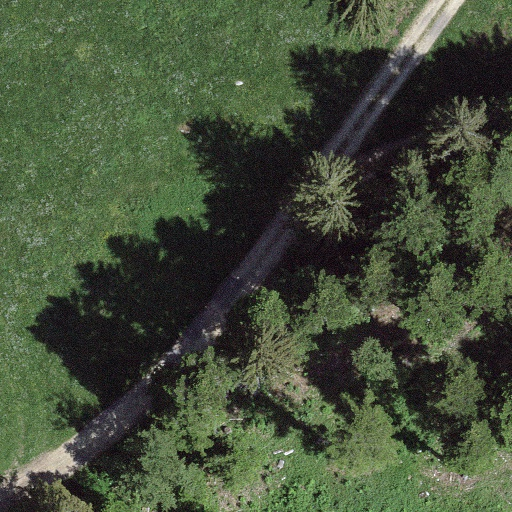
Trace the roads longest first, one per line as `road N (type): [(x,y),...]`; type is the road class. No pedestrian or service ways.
road 1 (track): [(461,0),(196,350),(90,450),(0,510)]
road 2 (track): [(511,122),(318,191)]
